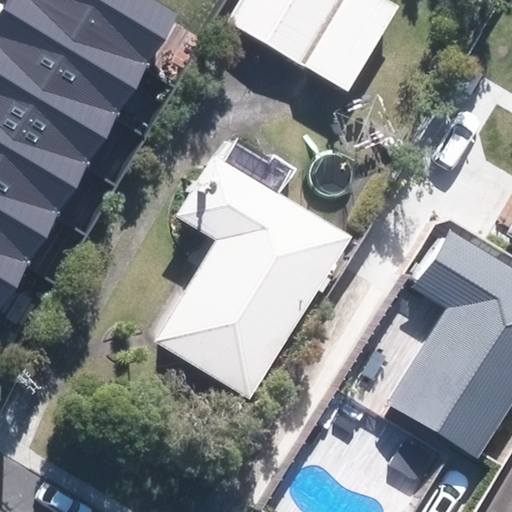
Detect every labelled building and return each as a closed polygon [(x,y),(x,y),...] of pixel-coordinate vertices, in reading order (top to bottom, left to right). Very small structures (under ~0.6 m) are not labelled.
[(49,0),(8,0),(0,13),(0,36),(122,110),(152,62),(49,0)] [(162,0),(49,0),(152,62),(182,12),(162,0)] [(240,0),(230,18),(342,82),(389,2),(385,0),(240,0)] [(0,36),(0,107),(90,163),(122,110),(0,36)] [(0,107),(0,176),(59,213),(90,163),(0,107)] [(232,401),(323,242),(188,165),(156,221),(194,243),(135,346),(232,401)] [(0,176),(0,242),(30,261),(59,213),(0,176)] [(477,453),(511,392),(511,273),(438,231),(407,284),(443,305),(387,401),(477,453)] [(0,242),(0,310),(30,261),(0,242)]
